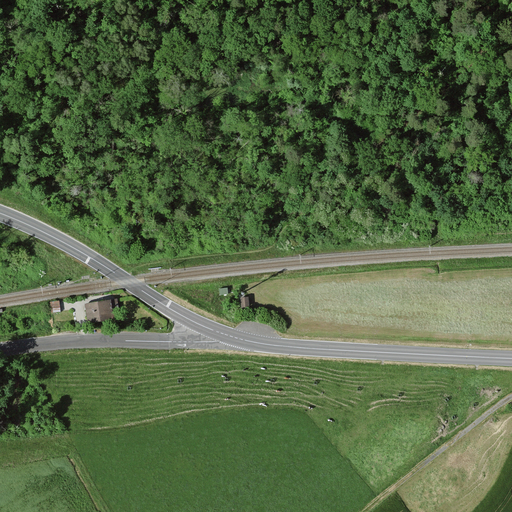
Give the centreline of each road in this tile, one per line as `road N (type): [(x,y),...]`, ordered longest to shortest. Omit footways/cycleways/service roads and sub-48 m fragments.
road 1 (secondary): [(207,327),(291,347),(511,358)]
road 2 (secondary): [(0,213),(207,327)]
road 3 (tertiary): [(207,327),(191,340),(0,349)]
road 4 (track): [(511,396),(364,511)]
